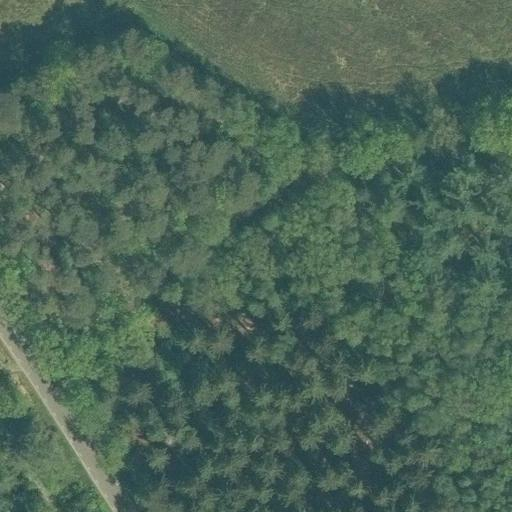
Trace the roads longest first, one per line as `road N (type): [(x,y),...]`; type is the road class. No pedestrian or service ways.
road 1 (track): [(35,372),(299,180),(357,162),(511,141)]
road 2 (tertiary): [(124,511),(0,321)]
